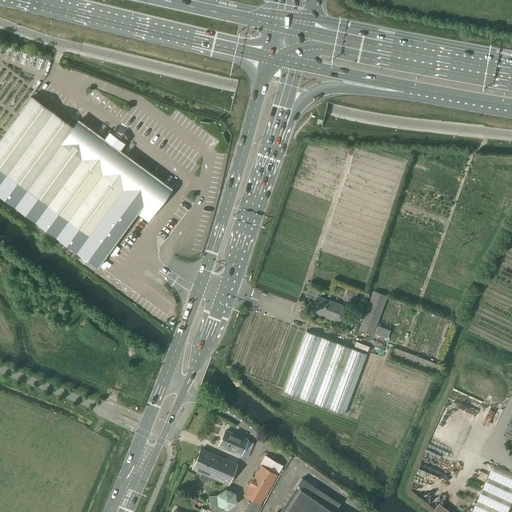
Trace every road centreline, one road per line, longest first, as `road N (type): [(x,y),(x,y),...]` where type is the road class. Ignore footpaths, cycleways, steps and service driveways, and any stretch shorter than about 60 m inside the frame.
road 1 (primary): [(268,57),(211,253),(109,511)]
road 2 (primary): [(130,511),(214,319),(275,137)]
road 3 (primary): [(32,0),(268,57)]
road 4 (primary): [(511,71),(305,32)]
road 5 (primary): [(275,137),(298,104),(323,89),(400,96),(422,90)]
road 6 (primary): [(296,63),(422,90)]
road 7 (primary): [(280,26),(161,0)]
